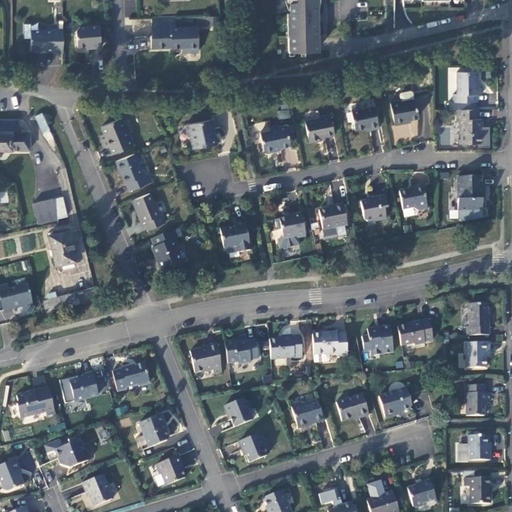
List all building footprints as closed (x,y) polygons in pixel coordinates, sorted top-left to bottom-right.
[(286,51),(295,51),(316,50),(315,14),(318,10),(319,2),(319,0),(289,0),(289,13),(286,15),(286,51)] [(211,26),(222,25),(221,15),(211,16),(211,26)] [(173,16),(151,17),(152,27),(151,27),(151,38),(150,38),(151,51),(181,49),(187,49),(187,53),(197,53),(196,29),(174,30),(173,16)] [(99,47),(98,24),(79,25),(75,30),(76,46),(88,45),(88,48),(99,47)] [(49,52),(61,52),(62,29),(28,30),(28,48),(36,48),(39,50),(49,52)] [(477,76),(455,76),(455,93),(452,93),(452,101),(477,102),(477,94),(481,94),(482,86),(477,85),(477,76)] [(378,127),(372,100),(361,102),(362,109),(350,111),(354,129),(367,126),(371,129),(378,127)] [(388,104),(393,126),(404,123),(404,120),(418,117),(415,105),(413,103),(401,106),(396,102),(388,104)] [(277,120),(290,118),(289,109),(276,111),(277,120)] [(477,121),(477,110),(455,111),(455,121),(459,121),(459,143),(478,143),(478,131),(481,131),(482,121),(477,121)] [(42,113),(35,116),(42,133),(49,130),(42,113)] [(321,118),(305,122),(309,142),(320,140),(319,136),(322,135),(333,133),(329,114),(320,116),(321,118)] [(0,118),(0,130),(18,130),(17,118),(0,118)] [(211,120),(184,125),(186,137),(190,136),(192,148),(216,144),(214,136),(210,135),(209,128),(212,126),(211,120)] [(112,154),(132,146),(129,138),(125,139),(119,123),(103,129),(107,139),(104,140),(108,149),(110,148),(112,154)] [(290,146),(285,124),(266,128),(266,131),(256,134),(259,151),(264,154),(268,153),(271,149),(290,146)] [(18,130),(0,130),(0,150),(30,150),(29,131),(18,130)] [(142,176),(133,155),(113,163),(117,171),(120,170),(128,191),(149,183),(146,174),(142,176)] [(479,176),(455,176),(455,186),(458,186),(458,198),(455,200),(456,220),(459,223),(485,216),(485,207),(479,208),(480,199),(482,199),(482,185),(479,185),(479,176)] [(427,207),(423,189),(410,192),(406,189),(398,191),(402,212),(427,207)] [(154,215),(146,193),(133,198),(138,213),(141,220),(144,219),(149,229),(162,224),(158,214),(154,215)] [(387,217),(382,195),(372,197),(373,200),(359,202),(361,214),(366,217),(374,215),(375,218),(377,219),(387,217)] [(135,214),(138,213),(133,198),(129,200),(135,214)] [(52,199),(31,203),(34,218),(54,214),(52,199)] [(335,226),(348,224),(344,203),(334,205),(334,206),(319,209),(324,237),(337,234),(335,226)] [(290,219),(275,221),(277,230),(281,229),(281,234),(283,235),(284,239),(280,239),(281,247),(300,243),(299,237),(304,236),(300,213),(289,214),(290,219)] [(228,253),(249,250),(244,223),(238,224),(239,229),(230,230),(229,226),(218,228),(223,252),(226,252),(228,253)] [(176,237),(173,230),(149,240),(152,246),(150,248),(159,269),(168,265),(172,268),(180,265),(175,252),(177,250),(173,240),(176,237)] [(67,234),(49,238),(55,266),(73,262),(67,234)] [(0,286),(0,298),(3,310),(4,311),(21,307),(21,305),(32,302),(27,284),(8,290),(6,285),(0,286)] [(72,293),(55,297),(58,310),(75,305),(72,293)] [(48,299),(51,312),(58,310),(55,297),(48,299)] [(466,326),(466,334),(490,334),(490,319),(487,317),(487,305),(469,305),(470,325),(466,326)] [(419,322),(396,326),(400,346),(412,344),(413,348),(425,345),(424,342),(433,341),(429,318),(418,320),(419,322)] [(370,357),(393,354),(389,327),(377,329),(377,331),(366,333),(367,337),(361,338),(363,353),(369,352),(370,357)] [(324,333),(310,334),(313,362),(325,361),(327,358),(327,353),(335,352),(337,355),(346,354),(344,331),(335,332),(335,330),(324,331),(324,333)] [(291,339),(267,341),(268,360),(293,357),(293,359),(302,358),(300,335),(290,336),(291,339)] [(233,340),(223,342),(226,365),(239,363),(239,368),(250,366),(249,362),(257,361),(254,341),(234,344),(233,340)] [(468,367),(485,367),(485,357),(485,352),(491,352),(491,342),(468,343),(468,367)] [(221,372),(216,343),(208,345),(208,347),(191,350),(195,373),(212,370),(213,373),(221,372)] [(112,371),(117,391),(128,388),(127,384),(135,382),(140,386),(146,383),(147,381),(142,363),(130,366),(129,362),(120,365),(121,368),(112,371)] [(98,398),(93,375),(84,377),(85,382),(80,383),(70,386),(74,398),(77,403),(98,398)] [(35,388),(46,385),(43,376),(32,379),(35,388)] [(465,385),(465,413),(484,412),(484,405),(486,405),(487,403),(487,401),(489,398),(489,392),(485,392),(485,384),(465,385)] [(49,389),(16,397),(17,405),(20,418),(44,412),(45,417),(54,414),(49,389)] [(406,389),(378,398),(385,419),(395,416),(396,413),(408,410),(411,406),(406,389)] [(362,394),(337,402),(342,421),(358,417),(358,419),(368,416),(362,394)] [(243,398),(225,405),(234,427),(252,419),(248,410),(250,409),(247,402),(245,403),(243,398)] [(322,422),(316,400),(303,404),(299,402),(292,403),(289,408),(294,429),(305,426),(304,422),(312,420),(313,424),(322,422)] [(116,415),(128,412),(126,405),(114,409),(116,415)] [(162,414),(139,424),(149,448),(165,441),(168,438),(163,424),(165,423),(162,414)] [(257,433),(239,440),(242,450),(244,449),(249,463),(267,455),(262,445),(264,444),(261,437),(259,437),(257,433)] [(467,434),(467,459),(490,459),(490,448),(485,448),(485,444),(486,436),(483,434),(467,434)] [(67,469),(89,460),(84,448),(81,449),(78,447),(74,436),(67,439),(69,444),(63,446),(55,449),(61,464),(67,469)] [(178,455),(156,464),(159,473),(161,472),(166,484),(185,477),(180,465),(182,464),(178,455)] [(13,462),(0,466),(0,488),(2,494),(21,486),(17,478),(19,477),(13,462)] [(101,474),(80,481),(84,491),(87,490),(93,505),(111,499),(101,474)] [(434,499),(427,478),(417,481),(418,484),(409,487),(415,505),(422,508),(425,507),(428,501),(434,499)] [(462,478),(462,490),(466,490),(466,505),(487,505),(486,486),(491,486),(491,478),(462,478)] [(319,490),(320,505),(341,504),(340,488),(319,490)] [(291,511),(282,489),(268,495),(265,498),(270,510),(268,511),(291,511)] [(398,511),(391,490),(375,495),(372,498),(366,500),(370,511),(398,511)] [(353,511),(350,500),(326,509),(327,511),(353,511)]
